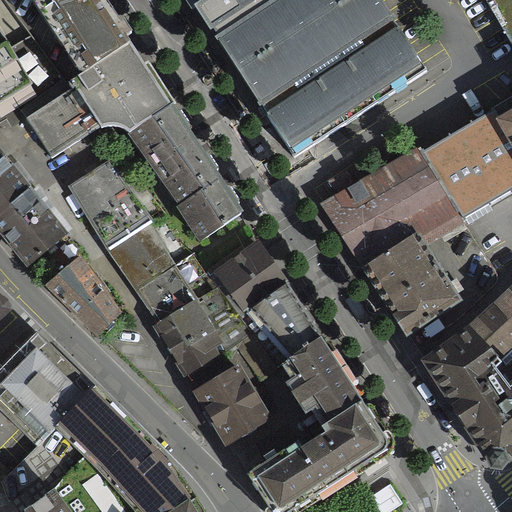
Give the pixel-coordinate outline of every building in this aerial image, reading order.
[(0,0),(0,110),(50,81),(1,0),(0,0)] [(40,0),(86,73),(136,42),(109,0),(40,0)] [(193,0),(263,108),(404,19),(391,0),(193,0)] [(511,0),(481,0),(506,49),(511,45),(511,0)] [(404,19),(263,108),(296,159),(436,69),(404,19)] [(126,127),(133,133),(176,105),(136,42),(86,73),(74,81),(78,86),(103,126),(110,124),(118,125),(126,127)] [(53,157),(103,126),(78,86),(28,117),(53,157)] [(500,115),(511,135),(511,98),(507,101),(511,109),(500,115)] [(133,133),(180,207),(224,179),(176,105),(133,133)] [(425,150),(459,209),(466,219),(500,199),(511,192),(511,135),(500,115),(496,109),(425,150)] [(326,200),(365,265),(423,230),(459,209),(425,150),(420,144),(326,200)] [(0,215),(33,187),(0,147),(0,215)] [(75,185),(114,248),(151,225),(154,223),(114,160),(75,185)] [(180,207),(201,240),(245,212),(224,179),(180,207)] [(0,227),(31,265),(71,231),(33,187),(0,215),(0,227)] [(114,248),(139,288),(159,320),(196,297),(176,265),(151,225),(114,248)] [(365,265),(409,331),(465,295),(423,230),(365,265)] [(248,311),(287,282),(290,279),(259,237),(217,269),(248,311)] [(85,255),(49,284),(98,334),(124,308),(85,255)] [(289,361),(321,338),(287,282),(248,311),(289,361)] [(0,321),(16,307),(0,287),(0,321)] [(511,292),(485,320),(510,354),(511,351),(511,292)] [(170,348),(186,374),(218,354),(213,347),(224,340),(196,297),(159,320),(154,323),(170,348)] [(428,362),(451,395),(504,358),(510,354),(485,320),(428,362)] [(0,406),(37,444),(58,421),(95,380),(39,328),(14,353),(0,367),(0,406)] [(324,424),(363,395),(324,335),(321,338),(289,361),(298,373),(287,382),(309,412),(313,409),(324,424)] [(511,368),(504,358),(451,395),(493,456),(504,460),(511,454),(511,368)] [(269,418),(239,366),(200,388),(215,415),(229,440),(269,418)] [(95,380),(58,421),(93,457),(146,511),(166,511),(194,493),(168,460),(171,457),(155,439),(152,442),(95,380)] [(324,424),(252,469),(279,511),(288,511),(295,509),(335,482),(390,446),(393,439),(391,433),(363,395),(324,424)] [(146,511),(93,457),(55,487),(74,511),(146,511)] [(391,486),(371,499),(379,511),(392,511),(404,505),(391,486)] [(74,511),(55,487),(24,507),(26,511),(74,511)] [(207,511),(194,493),(166,511),(207,511)]
